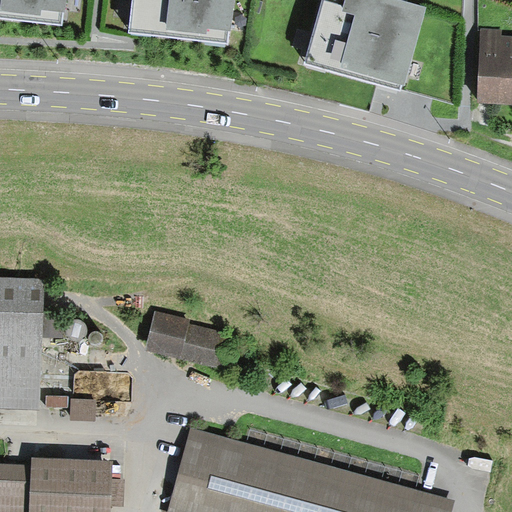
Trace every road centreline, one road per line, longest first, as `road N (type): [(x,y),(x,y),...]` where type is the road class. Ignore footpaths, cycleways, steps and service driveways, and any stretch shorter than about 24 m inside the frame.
road 1 (secondary): [(511,197),(400,151),(241,116),(0,90)]
road 2 (track): [(135,511),(158,435),(161,386)]
